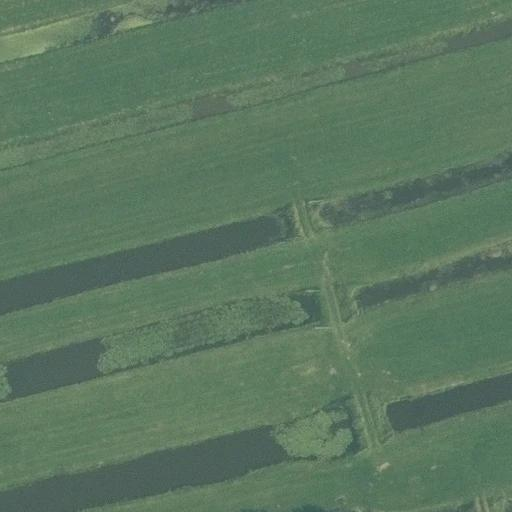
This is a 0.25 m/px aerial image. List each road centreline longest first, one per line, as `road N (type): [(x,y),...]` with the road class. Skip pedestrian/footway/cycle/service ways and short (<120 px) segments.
road 1 (track): [(485,511),(471,453),(387,470),(299,201),(248,127),(0,196)]
road 2 (track): [(248,127),(394,103),(511,68)]
